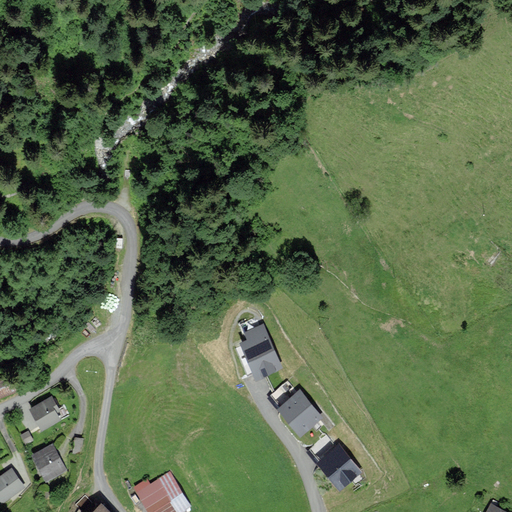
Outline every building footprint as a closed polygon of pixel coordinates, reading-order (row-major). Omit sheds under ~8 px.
[(248,338),(241,341),(256,375),(281,365),(264,324),(245,331),(248,338)] [(0,395),(16,390),(10,376),(0,379),(0,395)] [(321,416),(299,389),(279,406),(300,433),(321,416)] [(59,408),(52,396),(30,407),(42,428),(60,418),(56,410),(59,408)] [(361,470),(339,443),(318,460),(339,487),(361,470)] [(46,479),(65,469),(52,444),(33,453),(46,479)] [(24,486),(11,469),(0,477),(0,499),(2,502),(24,486)] [(177,511),(189,505),(170,472),(149,484),(147,479),(136,485),(151,511),(177,511)] [(109,511),(100,502),(89,511),(109,511)]
